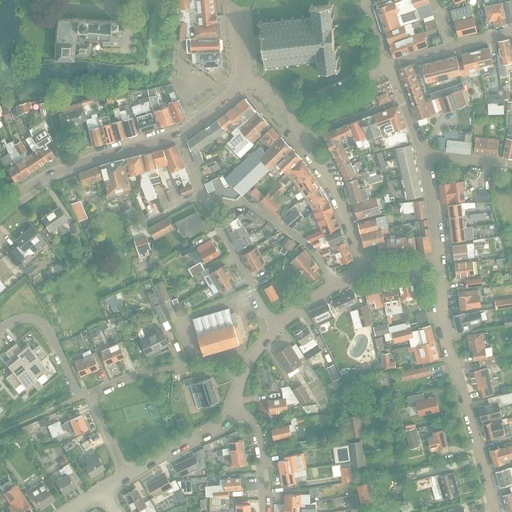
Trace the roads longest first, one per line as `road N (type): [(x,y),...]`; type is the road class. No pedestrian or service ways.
road 1 (residential): [(494,511),(440,305)]
road 2 (tertiary): [(0,210),(64,168),(176,132)]
road 3 (residential): [(364,268),(288,109)]
road 4 (residential): [(89,394),(150,370),(242,376)]
road 5 (residential): [(275,327),(205,201)]
road 6 (residential): [(230,404),(220,423),(124,475)]
road 7 (residential): [(82,395),(43,325),(17,318),(0,327)]
road 8 (residential): [(261,511),(264,457),(255,424),(230,404)]
